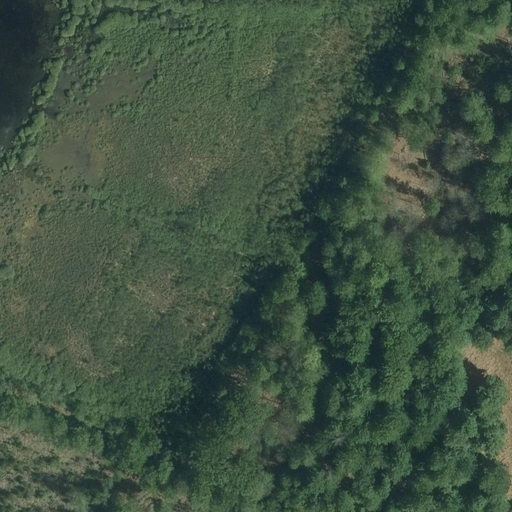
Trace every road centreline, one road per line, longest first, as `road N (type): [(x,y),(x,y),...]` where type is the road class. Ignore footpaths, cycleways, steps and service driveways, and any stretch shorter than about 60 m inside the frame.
road 1 (track): [(129,511),(194,443),(251,356),(349,186),(440,0)]
road 2 (track): [(179,459),(353,511)]
